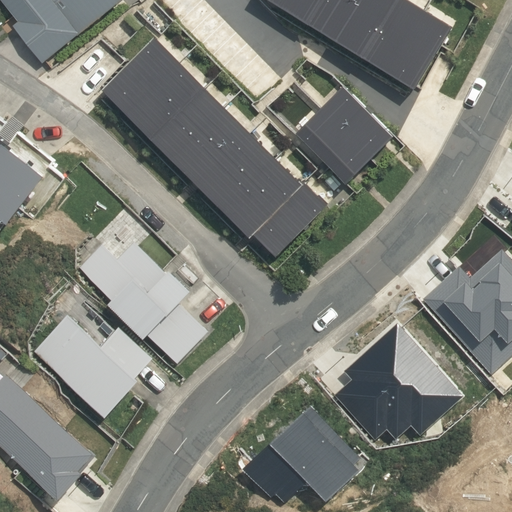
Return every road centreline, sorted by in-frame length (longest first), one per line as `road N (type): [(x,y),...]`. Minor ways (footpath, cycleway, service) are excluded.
road 1 (residential): [(0,73),(151,191),(302,336)]
road 2 (residential): [(302,336),(403,253),(477,147),(511,77)]
road 3 (residential): [(137,511),(223,409),(302,336)]
